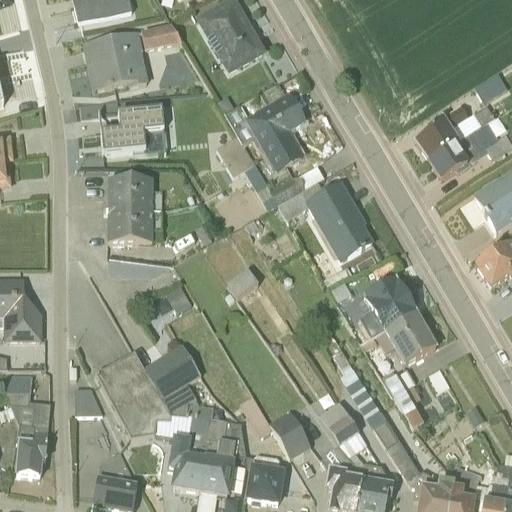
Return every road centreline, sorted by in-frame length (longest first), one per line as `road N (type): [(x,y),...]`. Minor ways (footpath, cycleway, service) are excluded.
road 1 (residential): [(61,511),(58,154),(28,0)]
road 2 (residential): [(511,398),(280,0)]
